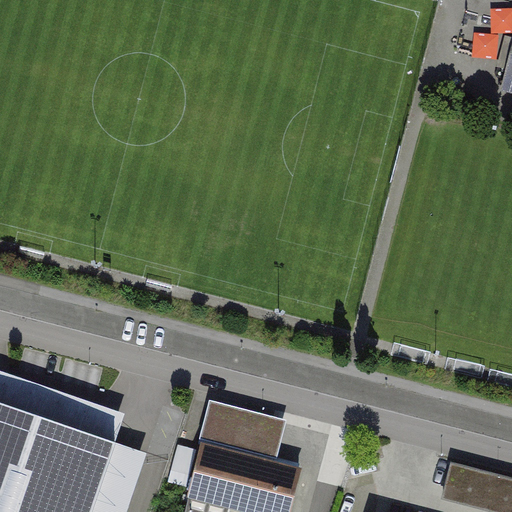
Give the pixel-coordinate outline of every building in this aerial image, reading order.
[(458,0),(458,21),(481,21),(480,0),(458,0)] [(511,55),(503,89),(511,90),(511,55)] [(89,511),(116,433),(0,394),(0,511),(89,511)] [(208,396),(198,439),(203,440),(274,458),(285,415),(208,396)] [(274,458),(203,440),(190,492),(270,511),(290,511),(302,465),(274,458)] [(511,477),(455,462),(447,494),(511,510),(511,477)] [(270,511),(190,492),(185,511),(270,511)]
